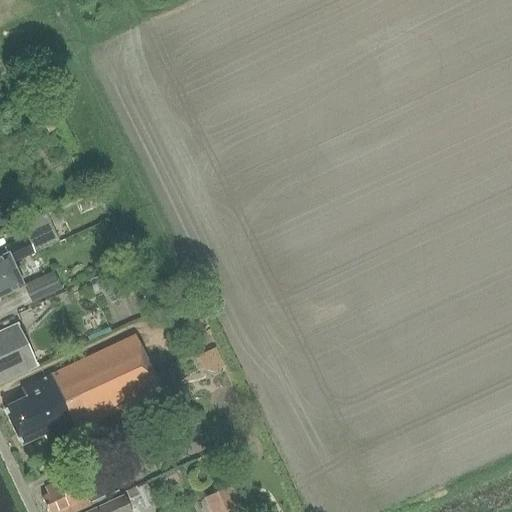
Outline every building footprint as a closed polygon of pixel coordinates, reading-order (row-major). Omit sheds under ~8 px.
[(58,128),(53,119),(44,124),(49,133),(58,128)] [(10,230),(16,242),(3,248),(6,254),(0,256),(0,296),(23,284),(15,265),(36,254),(35,251),(50,245),(43,231),(52,227),(47,214),(10,230)] [(97,276),(110,304),(143,288),(130,260),(97,276)] [(24,286),(32,303),(57,291),(49,274),(24,286)] [(24,339),(17,324),(0,332),(0,382),(37,365),(24,339)] [(21,387),(26,398),(3,409),(21,447),(45,435),(48,442),(69,431),(71,434),(158,395),(162,393),(154,372),(134,335),(21,387)] [(216,345),(197,355),(206,374),(225,364),(216,345)] [(198,460),(201,468),(211,463),(208,456),(198,460)] [(48,496),(42,498),(47,511),(79,511),(92,506),(90,502),(105,495),(97,478),(82,486),(76,473),(45,488),(48,496)] [(239,511),(227,484),(202,495),(209,511),(239,511)] [(146,485),(137,489),(140,496),(146,507),(155,503),(146,485)] [(128,511),(126,506),(123,499),(122,498),(90,511),(128,511)]
